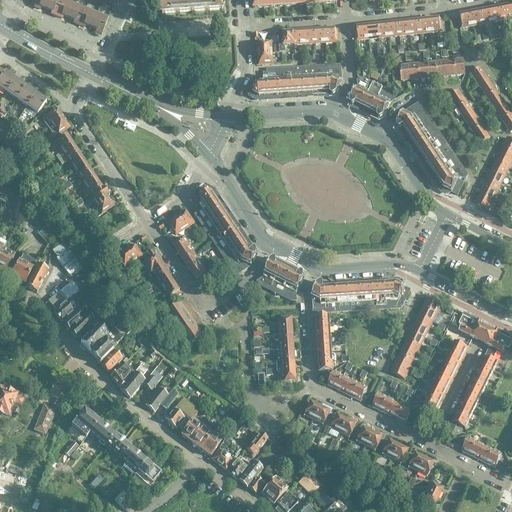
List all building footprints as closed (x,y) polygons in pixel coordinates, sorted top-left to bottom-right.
[(46,10),(50,0),(36,0),(34,8),(39,10),(40,7),(46,10)] [(56,17),(62,2),(56,0),(50,0),(46,10),(53,13),(52,15),(56,17)] [(223,11),(222,0),(161,0),(162,14),(221,10),(221,11),(223,11)] [(264,8),(263,0),(252,0),(253,9),(264,8)] [(274,7),(273,0),(263,0),(264,8),(274,7)] [(69,19),(74,7),(62,2),(56,17),(61,19),(62,16),(69,19)] [(79,26),(85,11),(74,7),(69,19),(75,22),(74,24),(79,26)] [(511,19),(511,12),(511,7),(501,9),(503,21),(511,19)] [(503,21),(501,9),(491,11),(493,23),(503,21)] [(91,28),(96,16),(85,11),(79,26),(83,28),(84,25),(91,28)] [(493,23),(491,11),(481,13),(483,25),(493,23)] [(483,25),(481,13),(471,15),(473,27),(483,25)] [(473,27),(471,15),(457,17),(460,30),(473,27)] [(101,35),(108,20),(96,16),(91,28),(98,31),(96,33),(101,35)] [(444,33),(442,20),(429,21),(430,34),(444,33)] [(430,34),(429,21),(419,23),(420,35),(430,34)] [(420,35),(419,23),(408,24),(410,36),(420,35)] [(410,36),(408,24),(398,25),(400,37),(410,36)] [(400,37),(398,25),(388,26),(389,38),(400,37)] [(389,38),(388,26),(378,27),(379,39),(389,38)] [(379,39),(378,27),(368,28),(369,41),(379,39)] [(369,41),(368,28),(354,30),(355,42),(369,41)] [(339,43),(338,31),(324,32),(325,44),(339,43)] [(315,45),(314,32),(304,33),(305,46),(315,45)] [(325,44),(324,32),(314,32),(315,45),(325,44)] [(305,46),(304,33),(294,34),(294,46),(305,46)] [(294,46),(294,34),(283,34),(284,44),(279,44),(279,47),(294,46)] [(271,54),(271,44),(258,44),(259,55),(271,54)] [(272,65),(271,54),(259,55),(260,65),(272,65)] [(465,75),(463,60),(454,61),(455,76),(456,76),(457,77),(460,76),(461,76),(465,75)] [(455,76),(454,61),(445,62),(447,77),(450,77),(451,77),(454,77),(455,76)] [(447,77),(445,62),(436,63),(438,78),(439,78),(442,78),(443,77),(447,77)] [(438,78),(436,63),(427,64),(429,79),(432,79),(433,79),(436,79),(437,78),(438,78)] [(429,79),(427,64),(418,65),(420,80),(421,80),(424,80),(425,79),(429,79)] [(420,80),(418,65),(409,66),(411,81),(414,80),(415,81),(418,81),(419,80),(420,80)] [(411,81),(409,66),(400,67),(401,82),(402,82),(403,82),(406,82),(407,81),(411,81)] [(488,81),(485,76),(480,69),(471,75),(479,87),(488,81)] [(280,79),(280,74),(279,70),(268,71),(268,74),(269,89),(267,90),(268,99),(280,98),(279,89),(281,89),(280,79)] [(0,87),(7,92),(15,80),(5,73),(0,79),(0,87)] [(269,89),(268,74),(263,74),(264,82),(258,83),(251,87),(252,96),(259,99),(268,99),(267,90),(269,89)] [(328,95),(327,86),(328,85),(328,76),(316,77),(316,86),(315,86),(316,95),(328,95)] [(336,95),(342,84),(333,80),(333,76),(328,76),(328,85),(327,86),(328,95),(331,94),(331,97),(333,97),(336,95)] [(316,95),(315,86),(316,86),(316,77),(304,78),(305,87),(303,87),(304,96),(316,95)] [(304,96),(303,87),(305,87),(304,78),(292,79),(293,88),(291,88),(292,97),(304,96)] [(292,97),(291,88),(293,88),(292,79),(280,79),(281,89),(279,89),(280,98),(292,97)] [(17,100),(26,88),(15,80),(7,92),(17,100)] [(364,101),(369,93),(365,91),(369,82),(366,81),(357,81),(358,87),(350,102),(351,106),(353,107),(354,106),(359,109),(363,101),(364,101)] [(496,92),(493,88),(488,81),(479,87),(487,98),(496,92)] [(391,104),(396,100),(391,93),(373,84),(369,93),(379,98),(375,106),(376,107),(372,115),(378,118),(378,120),(380,121),(383,118),(391,104)] [(27,107),(36,95),(26,88),(17,100),(27,107)] [(466,104),(463,99),(459,92),(449,98),(457,110),(466,104)] [(504,104),(501,99),(496,92),(487,98),(495,110),(504,104)] [(375,106),(379,98),(369,93),(364,101),(363,101),(359,109),(372,115),(376,107),(375,106)] [(38,114),(46,102),(36,95),(27,107),(38,114)] [(411,125),(418,121),(423,117),(427,115),(419,104),(404,114),(397,126),(398,129),(400,130),(401,129),(403,132),(412,126),(411,125)] [(474,115),(471,111),(466,104),(457,110),(465,121),(474,115)] [(511,116),(508,111),(504,104),(495,110),(502,122),(511,116)] [(63,119),(57,110),(47,117),(52,126),(63,119)] [(433,124),(427,115),(423,117),(430,127),(433,124)] [(482,127),(479,123),(474,115),(465,121),(473,133),(482,127)] [(511,132),(511,116),(502,122),(510,134),(511,132)] [(13,127),(18,120),(14,118),(9,125),(13,127)] [(69,128),(63,119),(52,126),(58,135),(69,128)] [(16,130),(21,123),(18,120),(13,127),(16,130)] [(418,135),(424,131),(418,121),(411,125),(412,126),(403,132),(410,142),(419,136),(418,135)] [(22,122),(17,129),(23,133),(27,126),(22,122)] [(440,134),(433,124),(430,127),(436,137),(440,134)] [(490,139),(487,134),(482,127),(473,133),(481,145),(490,139)] [(424,145),(431,140),(424,131),(418,135),(419,136),(410,142),(416,151),(424,146),(424,145)] [(431,155),(438,150),(443,147),(446,144),(440,134),(436,137),(431,140),(424,145),(424,146),(416,151),(423,161),(431,156),(431,155)] [(73,146),(68,140),(65,135),(55,142),(62,153),(73,146)] [(511,151),(511,141),(507,139),(506,143),(505,143),(503,146),(504,147),(503,148),(511,151)] [(453,155),(446,144),(443,147),(450,157),(453,155)] [(78,155),(77,153),(73,146),(62,153),(68,162),(78,155)] [(511,162),(511,151),(503,148),(502,149),(501,151),(501,152),(499,156),(511,162)] [(45,149),(41,152),(39,153),(42,157),(43,156),(48,153),(45,149)] [(437,165),(445,161),(438,150),(431,155),(431,156),(423,161),(430,172),(438,167),(437,165)] [(84,163),(80,157),(78,155),(68,162),(73,170),(84,163)] [(444,175),(460,165),(453,155),(450,157),(445,161),(437,165),(438,167),(430,172),(436,182),(445,176),(444,175)] [(509,170),(511,163),(511,162),(499,156),(498,159),(497,159),(495,162),(496,163),(495,164),(509,170)] [(90,172),(88,170),(84,163),(73,170),(79,179),(90,172)] [(505,179),(509,170),(495,164),(494,165),(493,168),(493,169),(491,172),(505,179)] [(457,196),(468,176),(460,165),(444,175),(445,176),(436,182),(443,193),(446,194),(448,193),(448,192),(457,196)] [(95,180),(91,174),(90,172),(79,179),(85,187),(95,180)] [(501,187),(505,179),(491,172),(490,175),(489,176),(487,178),(488,179),(487,180),(501,187)] [(101,189),(100,187),(95,180),(85,187),(91,196),(101,189)] [(497,195),(501,187),(487,180),(486,181),(485,184),(485,185),(483,188),(497,195)] [(493,203),(497,195),(483,188),(482,191),(481,192),(479,195),(480,196),(479,196),(493,203)] [(106,198),(108,197),(104,190),(102,191),(101,189),(91,196),(90,196),(96,205),(106,198)] [(210,205),(218,200),(213,192),(206,189),(198,193),(199,201),(202,206),(195,211),(197,214),(198,215),(211,206),(210,205)] [(489,211),(493,203),(479,196),(479,197),(478,197),(477,200),(477,201),(475,204),(489,211)] [(11,198),(7,205),(14,209),(18,202),(11,198)] [(112,206),(106,198),(96,205),(102,213),(112,206)] [(217,215),(224,210),(218,200),(210,205),(211,206),(198,215),(197,214),(195,216),(202,226),(217,216),(217,215)] [(224,225),(231,220),(224,210),(217,215),(217,216),(202,226),(209,236),(212,234),(225,226),(224,225)] [(193,224),(186,213),(178,219),(185,230),(193,224)] [(185,230),(178,219),(169,225),(176,235),(185,230)] [(230,235),(238,230),(231,220),(224,225),(225,226),(212,234),(217,241),(219,244),(231,236),(230,235)] [(48,245),(54,234),(47,226),(39,235),(48,245)] [(237,245),(245,240),(238,230),(230,235),(231,236),(219,244),(215,246),(222,256),(226,254),(230,251),(238,246),(237,245)] [(93,251),(79,233),(71,240),(85,258),(93,251)] [(217,241),(212,234),(209,236),(213,243),(217,241)] [(190,248),(184,240),(174,247),(179,255),(190,248)] [(244,255),(252,251),(245,240),(237,245),(238,246),(230,251),(226,254),(231,261),(233,264),(237,262),(245,257),(244,255)] [(59,258),(68,250),(63,244),(54,251),(59,258)] [(142,258),(136,249),(135,247),(127,253),(134,263),(142,258)] [(196,257),(190,248),(179,255),(185,264),(196,257)] [(5,274),(12,261),(15,256),(3,249),(3,250),(0,255),(1,255),(0,256),(0,271),(5,274)] [(82,267),(68,250),(59,258),(56,259),(70,277),(82,267)] [(251,267),(253,262),(257,256),(256,252),(254,251),(253,252),(252,251),(244,255),(245,257),(237,262),(233,264),(229,267),(236,277),(251,267)] [(134,263),(127,253),(118,259),(125,269),(134,263)] [(231,261),(226,254),(222,256),(227,263),(231,261)] [(24,286),(32,271),(30,269),(33,263),(23,257),(19,264),(11,278),(24,286)] [(201,266),(196,257),(185,264),(191,272),(201,266)] [(162,267),(156,258),(146,265),(152,274),(162,267)] [(270,292),(279,275),(277,274),(281,266),(276,264),(276,262),(274,261),(271,263),(263,278),(264,278),(257,283),(259,286),(270,292)] [(36,293),(48,272),(37,266),(25,287),(36,293)] [(209,277),(201,266),(191,272),(198,284),(209,277)] [(281,297),(289,280),(291,281),(295,273),(281,266),(277,274),(279,275),(270,292),(281,297)] [(168,275),(166,273),(162,267),(152,274),(157,283),(168,275)] [(296,294),(303,280),(303,276),(301,275),(300,276),(295,273),(291,281),(289,280),(281,297),(292,302),(296,302),(296,294)] [(174,284),(169,277),(168,275),(157,283),(163,291),(174,284)] [(398,300),(404,288),(401,287),(402,286),(402,284),(399,282),(386,283),(387,293),(386,293),(386,302),(397,301),(398,300)] [(56,311),(79,292),(71,283),(48,302),(56,311)] [(386,302),(386,293),(387,293),(386,283),(374,284),(375,294),(374,294),(375,311),(387,310),(386,302)] [(181,295),(178,291),(174,284),(163,291),(171,302),(181,295)] [(327,314),(325,297),(327,297),(326,287),(323,287),(323,285),(321,284),(318,287),(312,298),(313,315),(327,314)] [(375,311),(374,294),(375,294),(374,284),(362,285),(362,295),(361,295),(362,312),(375,311)] [(362,312),(361,295),(362,295),(362,285),(350,286),(350,295),(349,295),(350,313),(362,312)] [(339,314),(337,296),(339,296),(338,286),(326,287),(327,297),(325,297),(327,314),(339,314)] [(350,313),(349,295),(350,295),(350,286),(338,286),(339,296),(337,296),(339,314),(350,313)] [(404,303),(410,291),(404,288),(398,300),(404,303)] [(73,299),(65,305),(54,313),(62,323),(80,308),(73,299)] [(401,309),(404,303),(398,300),(397,301),(386,302),(387,310),(401,309)] [(437,315),(441,307),(427,300),(425,304),(423,307),(423,308),(423,309),(437,315)] [(204,338),(182,305),(167,315),(189,349),(204,338)] [(70,332),(91,313),(86,306),(63,324),(70,332)] [(433,323),(437,315),(423,309),(422,310),(421,313),(421,314),(419,317),(433,323)] [(92,313),(91,313),(70,332),(77,340),(98,320),(92,313)] [(509,337),(496,331),(495,333),(489,330),(481,326),(482,323),(464,314),(463,317),(462,317),(462,318),(459,324),(458,325),(462,327),(459,334),(460,334),(470,339),(473,341),(474,340),(482,344),(488,347),(488,348),(491,350),(492,349),(501,354),(501,355),(502,355),(505,348),(510,350),(510,349),(509,349),(511,344),(511,341),(508,339),(509,337)] [(330,326),(329,317),(315,318),(315,323),(316,322),(316,327),(330,326)] [(429,331),(433,323),(419,317),(418,320),(417,320),(415,323),(415,324),(415,325),(429,331)] [(293,330),(292,319),(279,320),(280,331),(293,330)] [(90,355),(99,365),(113,352),(112,351),(130,334),(122,325),(108,338),(91,355),(90,355)] [(425,340),(429,331),(415,325),(414,326),(413,329),(413,330),(411,333),(425,340)] [(330,335),(330,326),(316,327),(317,332),(316,332),(316,336),(330,335)] [(91,355),(108,338),(98,327),(89,336),(89,335),(80,344),(91,355)] [(293,341),(293,330),(280,331),(280,341),(293,341)] [(421,348),(425,340),(411,333),(410,336),(409,337),(407,339),(407,340),(407,341),(421,348)] [(331,344),(330,335),(316,336),(316,341),(317,340),(317,345),(331,344)] [(294,351),(294,343),(293,341),(280,341),(281,352),(294,351)] [(417,356),(421,348),(407,341),(407,342),(406,342),(405,345),(405,346),(403,349),(417,356)] [(467,350),(460,346),(455,343),(451,352),(463,358),(465,353),(466,354),(468,350),(467,350)] [(332,353),(331,344),(317,345),(318,350),(317,350),(317,354),(332,353)] [(413,364),(417,356),(403,349),(402,352),(401,353),(399,356),(399,357),(413,364)] [(295,362),(294,351),(281,352),(282,362),(295,362)] [(108,374),(122,361),(118,357),(113,352),(100,366),(108,374)] [(461,362),(463,358),(451,352),(447,360),(460,366),(462,362),(461,362)] [(332,362),(332,353),(317,354),(317,359),(318,358),(319,363),(332,362)] [(409,372),(413,364),(399,357),(399,358),(398,358),(397,361),(397,362),(395,365),(409,372)] [(493,372),(497,364),(492,362),(485,358),(484,358),(482,362),(483,362),(481,366),(493,372)] [(458,370),(460,366),(447,360),(443,368),(455,374),(457,370),(458,370)] [(296,372),(295,364),(295,362),(282,362),(283,373),(296,372)] [(333,371),(332,362),(319,363),(319,368),(318,368),(318,372),(333,371)] [(404,380),(409,372),(395,365),(394,368),(393,369),(391,372),(392,373),(391,374),(404,380)] [(489,380),(493,372),(481,366),(479,371),(478,370),(476,374),(489,380)] [(125,384),(132,376),(124,367),(110,377),(119,389),(120,389),(119,389),(125,384)] [(453,378),(455,374),(443,368),(439,376),(452,382),(454,378),(453,378)] [(151,393),(162,379),(153,371),(145,382),(142,385),(151,393)] [(296,383),(296,372),(283,373),(283,384),(296,383)] [(130,399),(142,385),(145,382),(135,374),(120,391),(130,399)] [(337,390),(343,378),(334,374),(328,387),(332,389),(332,388),(337,390)] [(485,389),(489,380),(476,374),(474,378),(475,378),(473,382),(485,389)] [(450,386),(452,382),(439,376),(435,384),(447,390),(449,386),(450,386)] [(344,395),(351,382),(343,378),(337,390),(341,392),(340,393),(344,395)] [(353,398),(359,386),(351,382),(344,395),(348,397),(349,396),(353,398)] [(481,397),(485,389),(473,382),(471,387),(470,386),(468,390),(481,397)] [(445,394),(447,390),(435,384),(431,392),(444,398),(446,395),(445,394)] [(364,397),(367,390),(359,386),(353,398),(357,400),(356,401),(361,403),(361,401),(365,403),(367,399),(364,397)] [(13,413),(16,406),(21,407),(24,400),(0,390),(0,422),(1,423),(3,418),(8,420),(9,418),(11,417),(11,415),(11,413),(11,412),(13,413)] [(154,414),(167,397),(159,390),(146,407),(154,414)] [(477,405),(481,397),(468,390),(466,394),(467,394),(465,399),(477,405)] [(165,412),(177,396),(173,392),(160,408),(165,412)] [(442,402),(444,398),(431,392),(427,400),(439,406),(441,402),(442,402)] [(381,412),(387,400),(379,396),(375,403),(372,401),(370,406),(373,408),(373,409),(377,411),(377,410),(381,412)] [(473,413),(477,405),(465,399),(463,403),(462,402),(460,406),(473,413)] [(192,422),(199,413),(183,400),(174,412),(173,411),(165,420),(181,435),(189,424),(190,425),(192,422)] [(389,417),(395,404),(387,400),(381,412),(385,414),(385,415),(389,417)] [(437,410),(439,406),(427,400),(423,408),(436,415),(438,411),(437,410)] [(314,420),(319,408),(310,403),(304,415),(314,420)] [(397,420),(403,408),(395,404),(389,417),(393,419),(393,418),(397,420)] [(469,421),(473,413),(460,406),(458,410),(459,411),(457,415),(469,421)] [(45,435),(55,411),(45,407),(35,430),(36,431),(45,435)] [(323,424),(329,413),(319,408),(314,420),(323,424)] [(405,425),(412,412),(403,408),(397,420),(402,422),(401,423),(405,425)] [(99,423),(84,411),(76,422),(72,427),(86,438),(90,433),(90,434),(98,424),(99,424),(99,423)] [(465,429),(469,421),(457,415),(455,419),(454,418),(452,422),(452,423),(457,425),(465,429)] [(340,433),(345,421),(336,416),(330,428),(340,433)] [(257,431),(242,418),(230,435),(236,440),(241,434),(243,434),(244,432),(244,431),(245,430),(247,431),(248,430),(254,435),(257,431)] [(349,437),(355,426),(345,421),(340,433),(349,437)] [(191,444),(201,429),(192,422),(190,425),(182,435),(181,436),(191,444)] [(114,437),(99,424),(98,424),(90,434),(106,447),(114,437)] [(201,451),(211,437),(201,429),(191,444),(201,451)] [(366,445),(372,434),(362,429),(356,441),(366,445)] [(254,457),(268,440),(261,434),(251,446),(249,444),(245,449),(254,457)] [(375,450),(381,439),(372,434),(366,445),(375,450)] [(131,449),(115,436),(114,437),(106,447),(122,460),(130,450),(131,449)] [(210,458),(221,444),(211,437),(201,451),(210,458)] [(471,456),(477,444),(469,440),(466,445),(464,450),(462,453),(466,455),(467,454),(471,456)] [(392,458),(398,447),(388,442),(382,454),(392,458)] [(73,462),(82,451),(73,443),(63,454),(73,462)] [(219,466),(232,448),(224,443),(211,461),(219,466)] [(479,461),(485,448),(477,444),(471,456),(475,459),(475,460),(479,461)] [(401,463),(407,451),(398,447),(392,458),(401,463)] [(226,472),(239,454),(232,448),(219,466),(226,472)] [(487,464),(493,452),(485,448),(479,461),(482,463),(483,462),(487,464)] [(146,463),(130,450),(122,460),(138,473),(146,463)] [(499,461),(501,456),(493,452),(487,464),(491,467),(491,468),(495,470),(497,466),(499,461)] [(418,471),(424,460),(414,455),(408,467),(418,471)] [(238,482),(249,467),(239,460),(233,467),(232,467),(227,473),(238,482)] [(427,476),(433,465),(433,464),(424,460),(418,471),(427,476)] [(150,488),(161,475),(147,463),(146,462),(146,463),(138,473),(135,476),(150,488)] [(256,479),(262,472),(253,464),(238,482),(247,490),(248,488),(249,489),(256,479)] [(277,475),(283,468),(279,464),(272,471),(277,475)] [(321,487),(308,474),(298,484),(301,487),(311,497),(321,487)] [(102,496),(112,484),(104,478),(94,490),(102,496)] [(255,494),(263,485),(256,479),(249,489),(255,494)] [(411,492),(416,482),(411,479),(406,490),(411,492)] [(274,505),(287,491),(274,480),(262,494),(269,500),(269,502),(271,505),(273,505),(274,505)] [(437,500),(442,490),(430,485),(426,494),(437,500)] [(336,502),(325,491),(318,497),(329,508),(336,502)] [(135,505),(122,494),(115,502),(123,510),(127,506),(131,510),(135,505)] [(433,509),(437,500),(426,494),(421,504),(433,509)] [(290,511),(293,509),(297,504),(288,495),(273,509),(273,510),(275,511),(290,511)] [(339,511),(345,508),(340,502),(328,511),(339,511)]
